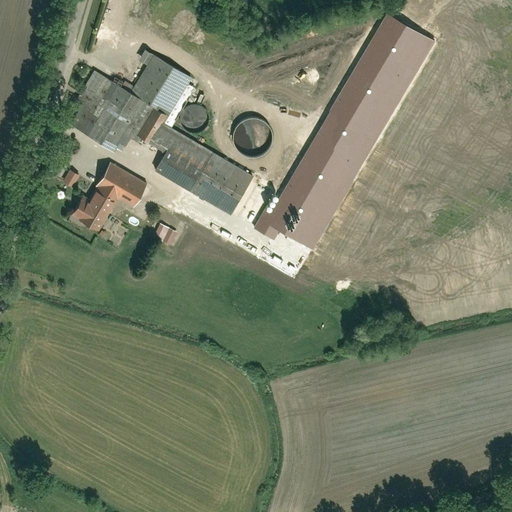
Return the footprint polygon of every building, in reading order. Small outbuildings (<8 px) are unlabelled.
[(259,229),(253,226),(249,234),(266,245),(271,237),(303,256),(419,54),(374,30),(259,229)] [(256,175),(178,132),(164,123),(192,74),(153,52),(132,90),(96,69),(65,123),(117,152),(128,131),(166,152),(155,171),(233,215),(256,175)] [(174,122),(182,132),(194,135),(205,130),(211,121),(210,110),(205,102),(196,98),(186,99),(177,105),(174,112),(174,122)] [(236,142),(243,152),(255,155),(266,150),(272,140),(271,130),(266,122),(258,118),(247,118),(238,125),(235,132),(236,142)] [(95,186),(99,188),(90,202),(81,196),(72,209),(82,215),(79,219),(100,232),(119,202),(132,210),(150,182),(113,159),(95,186)] [(70,169),(62,182),(72,188),(80,175),(70,169)] [(161,221),(154,234),(172,243),(178,230),(161,221)]
